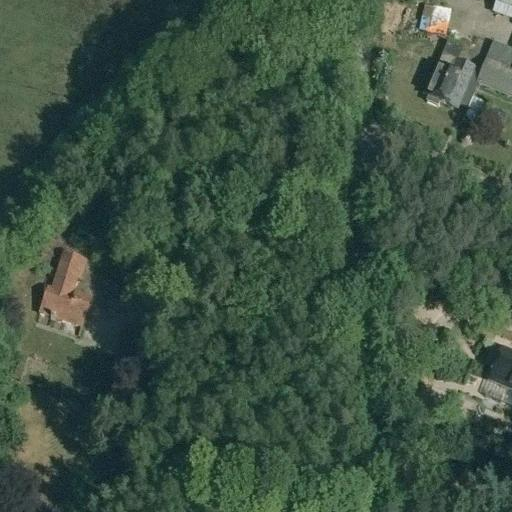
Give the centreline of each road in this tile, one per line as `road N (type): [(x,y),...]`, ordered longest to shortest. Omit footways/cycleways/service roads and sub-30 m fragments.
road 1 (unclassified): [(371,511),(363,125)]
road 2 (unclassified): [(511,187),(363,125)]
road 3 (unclassified): [(363,125),(360,0)]
